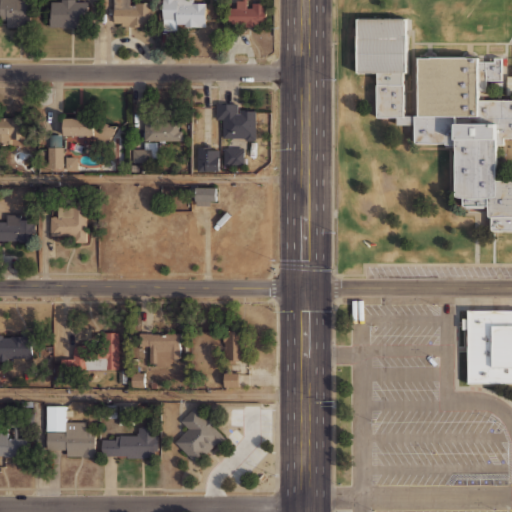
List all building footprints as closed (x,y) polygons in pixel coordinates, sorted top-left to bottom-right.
[(6,25),(28,26),(28,0),(0,0),(0,15),(6,16),(6,25)] [(50,0),(50,26),(86,26),(86,0),(50,0)] [(113,0),(113,26),(151,26),(151,3),(131,3),(131,0),(113,0)] [(161,0),(161,28),(205,29),(205,2),(193,2),(193,0),(161,0)] [(266,26),(266,1),(254,1),(254,0),(236,0),(236,6),(228,6),(228,26),(266,26)] [(511,230),(490,230),(490,217),(487,217),(487,206),(462,206),(462,198),(453,198),(453,143),(413,143),(413,124),(395,124),(395,116),(376,116),(376,72),(356,72),(356,18),(405,18),(405,72),(402,72),(402,115),(416,115),(416,58),(478,58),(478,100),(511,100),(511,95),(507,95),(507,76),(511,76),(511,230)] [(485,89),(472,89),(472,61),(494,61),(494,57),(501,57),(501,80),(485,80),(485,89)] [(216,103),(238,103),(238,112),(239,112),(239,109),(256,109),(256,140),(245,140),(245,137),(222,137),(222,118),(216,118),(216,103)] [(0,117),(0,143),(25,143),(26,117),(0,117)] [(64,117),(63,134),(94,135),(108,142),(116,127),(100,118),(95,125),(94,117),(64,117)] [(145,118),(157,118),(157,120),(179,120),(179,130),(182,130),(182,140),(144,140),(145,118)] [(158,142),(145,141),(145,149),(133,149),(133,161),(157,161),(158,142)] [(197,146),(204,145),(204,143),(210,143),(210,149),(219,149),(219,170),(197,170),(197,146)] [(63,168),(64,146),(48,146),(47,167),(63,168)] [(224,147),(244,147),(244,164),(224,163),(224,147)] [(78,157),(65,157),(66,168),(78,168),(78,157)] [(195,186),(216,186),(216,200),(195,200),(195,186)] [(51,216),(57,217),(57,205),(87,206),(86,241),(76,241),(76,235),(50,235),(51,216)] [(0,220),(6,221),(7,213),(21,214),(21,217),(36,218),(35,240),(0,238),(0,220)] [(511,309),(467,309),(467,381),(511,381),(511,309)] [(105,331),(104,340),(73,340),(72,357),(60,357),(60,374),(73,374),(73,369),(118,369),(118,332),(105,331)] [(225,331),(246,331),(246,360),(225,360),(225,331)] [(139,332),(139,344),(150,344),(149,362),(155,362),(157,365),(171,366),(171,356),(178,357),(179,333),(139,332)] [(0,335),(0,362),(6,362),(6,358),(32,358),(33,335),(0,335)] [(131,386),(144,386),(144,371),(131,371),(131,386)] [(224,385),(239,385),(239,372),(224,371),(224,385)] [(180,420),(195,405),(207,417),(207,416),(215,423),(213,425),(225,438),(218,444),(216,441),(205,452),(204,450),(194,460),(175,441),(188,428),(180,420)] [(46,430),(65,431),(65,421),(84,421),(84,429),(94,429),(94,456),(66,455),(66,449),(46,449),(46,430)] [(0,427),(7,427),(7,438),(25,439),(25,442),(26,442),(26,456),(0,455),(0,427)] [(101,438),(115,438),(115,434),(119,434),(119,433),(138,434),(138,427),(156,427),(156,434),(158,434),(158,450),(151,450),(150,450),(149,451),(148,453),(148,456),(127,456),(127,455),(101,454),(101,438)]
